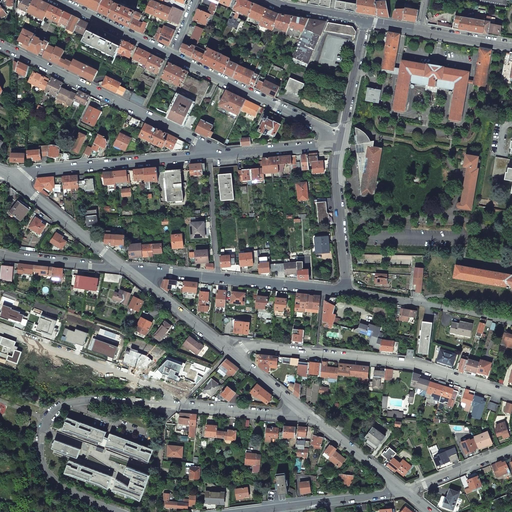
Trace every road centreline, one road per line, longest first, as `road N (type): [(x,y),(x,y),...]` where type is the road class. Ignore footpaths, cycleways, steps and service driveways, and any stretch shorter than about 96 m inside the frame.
road 1 (residential): [(233,354),(253,345),(409,362),(511,394)]
road 2 (residential): [(175,406),(93,397),(67,402),(47,419),(38,449),(48,475),(129,511)]
road 3 (residential): [(0,44),(220,153)]
road 4 (unknown): [(338,217),(355,216),(367,237),(459,238),(463,219),(511,239)]
road 5 (residential): [(8,175),(209,155)]
road 6 (residential): [(170,55),(340,141)]
road 7 (residential): [(344,291),(511,323)]
road 8 (residential): [(406,490),(239,511)]
road 9 (residential): [(344,291),(334,169),(340,141)]
road 10 (residential): [(125,268),(8,175)]
road 11 (residential): [(233,354),(125,268)]
road 12 (residential): [(406,490),(301,407)]
road 13 (residential): [(344,291),(217,277)]
road 14 (residential): [(301,407),(277,413),(175,406)]
road 15 (residential): [(125,268),(0,254)]
road 16 (residential): [(57,0),(170,55)]
road 17 (residential): [(340,141),(364,20)]
road 18 (residential): [(209,155),(217,277)]
road 19 (residential): [(220,153),(340,141)]
